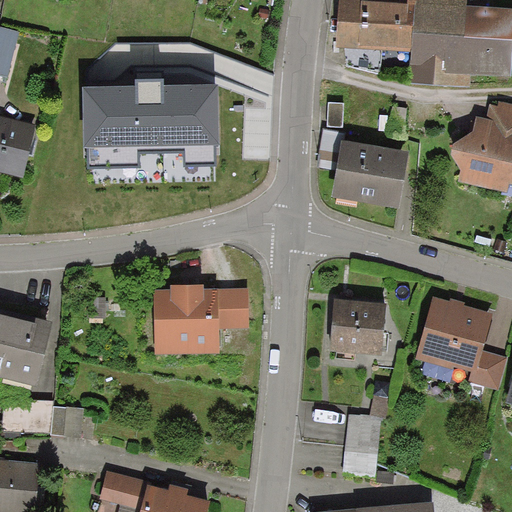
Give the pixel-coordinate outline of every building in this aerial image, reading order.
[(401,0),(401,3),(345,1),(342,41),(345,41),(377,44),(414,46),(416,6),(416,0),(401,0)] [(458,9),(416,6),(414,46),(412,80),(455,83),(456,63),(458,9)] [(511,11),(458,9),(456,63),(511,64),(511,11)] [(0,34),(0,75),(8,78),(19,33),(2,28),(0,34)] [(377,44),(345,41),(345,64),(377,71),(377,44)] [(136,85),(83,86),(84,159),(221,155),(219,80),(167,82),(167,70),(135,71),(136,85)] [(345,103),(331,103),(329,124),(345,126),(345,103)] [(511,107),(501,105),(496,125),(511,128),(511,107)] [(35,126),(0,117),(0,170),(24,176),(35,126)] [(489,124),(480,122),(475,141),(457,150),(466,165),(464,177),(491,183),(493,173),(511,175),(511,128),(496,125),(489,124)] [(347,132),(325,129),(319,166),(341,170),(345,145),(347,132)] [(405,154),(345,145),(341,170),(338,193),(397,202),(405,154)] [(173,294),(156,294),(157,353),(218,352),(218,328),(217,292),(201,293),(201,290),(173,290),(173,294)] [(247,292),(217,292),(218,328),(248,327),(247,292)] [(385,305),(334,301),(331,348),(382,352),(385,305)] [(487,316),(437,303),(434,314),(429,315),(424,320),(425,327),(429,331),(424,351),(474,365),(487,316)] [(49,323),(0,310),(0,372),(3,373),(5,365),(37,373),(35,381),(39,382),(47,350),(43,349),(49,323)] [(499,389),(508,358),(479,350),(470,381),(499,389)] [(84,408),(10,403),(9,428),(25,429),(25,432),(52,433),(52,436),(82,438),(84,408)] [(382,416),(352,413),(346,473),(376,476),(382,416)] [(36,511),(41,465),(0,460),(0,511),(8,511),(36,511)] [(143,507),(149,487),(108,476),(102,497),(143,507)] [(171,492),(149,487),(143,507),(142,511),(206,511),(209,502),(186,496),(188,491),(172,487),(171,492)]
